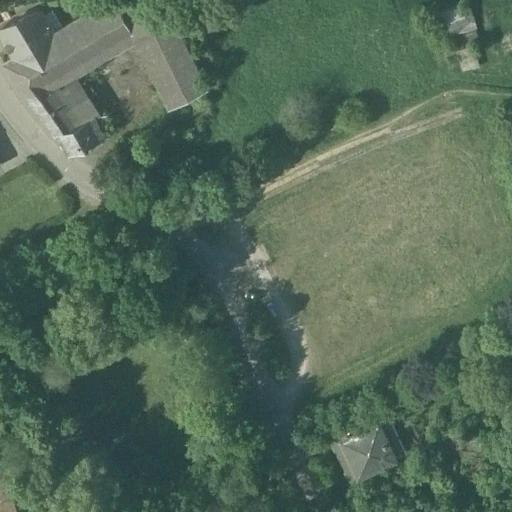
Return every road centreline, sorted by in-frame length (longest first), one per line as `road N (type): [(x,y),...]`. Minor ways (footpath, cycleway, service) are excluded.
road 1 (residential): [(324,511),(195,237),(85,184),(39,144),(0,92)]
road 2 (track): [(111,200),(0,266)]
